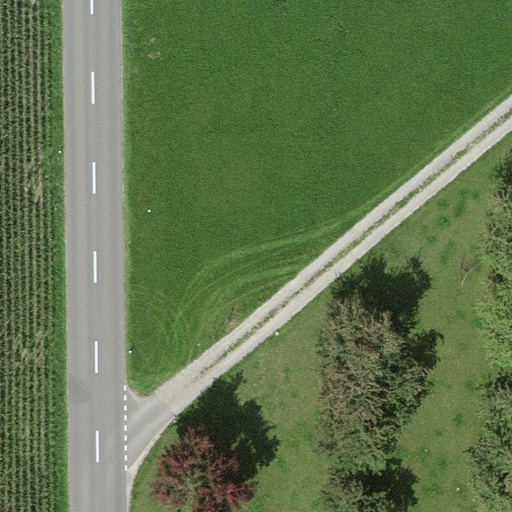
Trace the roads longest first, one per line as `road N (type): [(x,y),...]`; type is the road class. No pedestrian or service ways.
road 1 (track): [(102,487),(152,423),(217,365),(511,122)]
road 2 (tertiary): [(97,0),(102,511)]
